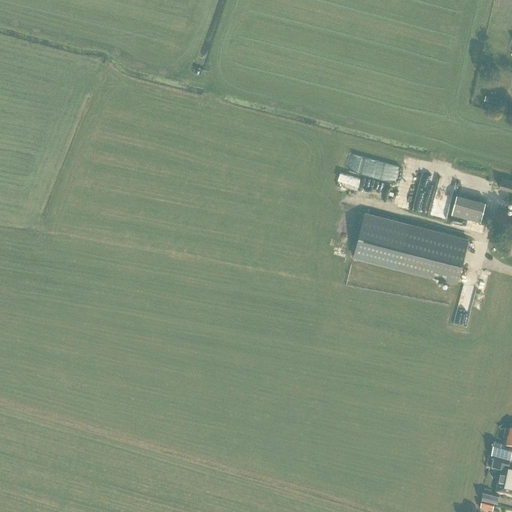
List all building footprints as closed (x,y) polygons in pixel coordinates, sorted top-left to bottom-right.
[(415,210),(427,213),(436,172),(424,169),(415,210)] [(395,206),(408,209),(417,176),(404,173),(395,206)] [(431,208),(431,213),(438,216),(443,217),(445,211),(446,207),(452,191),(453,177),(441,176),(436,188),(435,197),(431,208)] [(511,180),(495,176),(493,186),(511,190),(511,180)] [(482,220),(487,201),(458,194),(453,213),(482,220)] [(496,224),(511,227),(511,213),(499,210),(496,224)] [(457,283),(469,238),(365,211),(354,254),(457,283)] [(456,310),(454,320),(465,322),(467,312),(456,310)] [(495,446),(492,460),(511,464),(511,457),(511,449),(506,448),(495,446)] [(510,464),(494,460),(491,470),(500,472),(495,494),(511,498),(511,472),(509,471),(510,464)] [(500,497),(484,493),(481,503),(482,503),(498,507),(500,497)] [(493,511),(495,507),(482,503),(480,511),(485,511),(493,511)]
